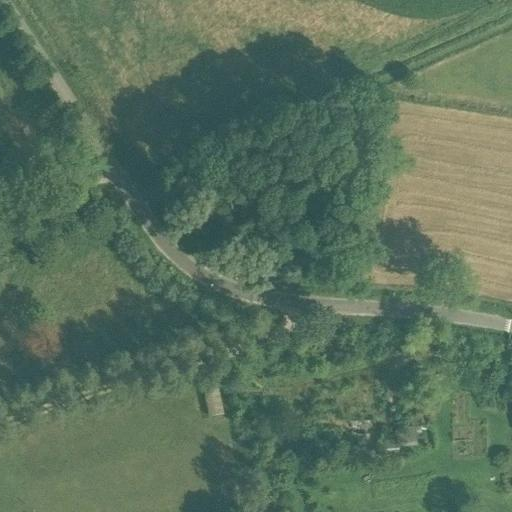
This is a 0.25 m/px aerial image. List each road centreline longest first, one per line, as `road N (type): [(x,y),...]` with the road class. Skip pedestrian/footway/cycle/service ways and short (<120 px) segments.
road 1 (unclassified): [(511,326),(230,289),(195,272),(156,234),(0,1)]
road 2 (track): [(115,173),(0,223)]
